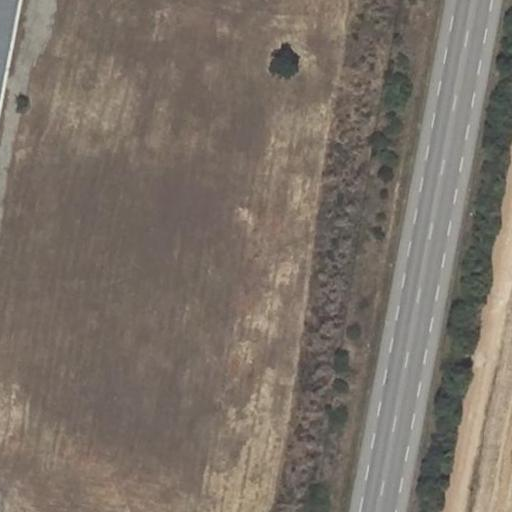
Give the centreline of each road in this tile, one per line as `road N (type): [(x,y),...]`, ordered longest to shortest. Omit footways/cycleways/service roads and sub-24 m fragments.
road 1 (secondary): [(472,0),(377,511)]
road 2 (track): [(511,242),(459,511)]
